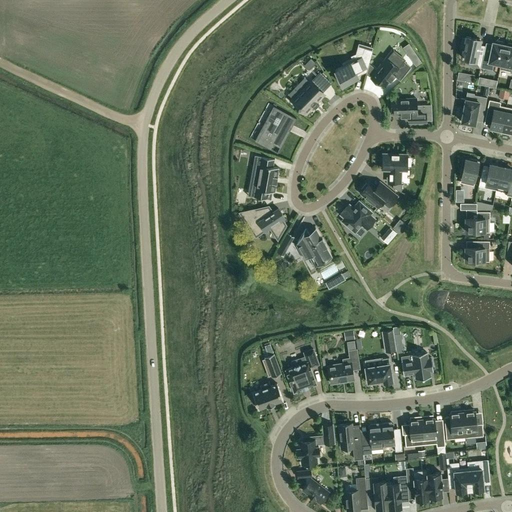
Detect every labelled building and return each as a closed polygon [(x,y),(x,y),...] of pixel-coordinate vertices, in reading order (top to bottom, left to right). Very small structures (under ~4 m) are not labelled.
[(473,63),(480,64),(484,46),(478,45),(480,39),(466,36),(465,39),(462,38),(460,47),(463,48),(462,53),(461,53),(461,56),(462,56),(461,58),(474,60),(473,63)] [(500,69),(505,45),(503,44),(503,42),(496,40),(495,43),(493,42),(490,55),(483,54),(481,67),(492,70),(493,65),(500,67),(500,69)] [(511,74),(511,43),(508,43),(508,45),(505,45),(500,69),(511,71),(511,74)] [(343,66),(335,69),(342,85),(357,78),(356,76),(355,72),(361,70),(362,65),(368,67),(372,51),(365,49),(366,46),(359,44),(356,55),(351,57),(352,58),(342,63),(343,66)] [(419,60),(411,47),(406,50),(414,63),(419,60)] [(386,58),(371,78),(380,85),(381,83),(385,86),(389,80),(390,81),(395,76),(400,80),(410,67),(403,61),(406,58),(394,48),(386,58)] [(304,65),(309,69),(316,62),(311,57),(304,65)] [(313,79),(318,84),(325,76),(320,71),(313,79)] [(313,106),(314,107),(318,103),(317,102),(324,94),(310,81),(310,82),(305,78),(288,95),(293,99),(292,100),(306,113),(313,106)] [(499,85),(500,94),(509,93),(508,84),(499,85)] [(475,124),(478,110),(484,112),(487,97),(474,94),(473,100),(466,99),(464,108),(462,108),(461,115),(462,115),(461,121),(475,124)] [(416,98),(391,99),(392,110),(394,110),(394,115),(401,114),(401,116),(409,116),(409,122),(426,122),(426,120),(431,120),(431,106),(416,106),(416,98)] [(490,130),(500,132),(506,107),(500,105),(501,102),(489,100),(486,112),(492,114),(489,127),(490,128),(490,130)] [(511,132),(511,108),(506,107),(500,132),(511,134),(511,132)] [(275,108),(272,114),(293,125),(296,119),(275,108)] [(270,148),(273,143),(281,147),(290,131),(269,120),(257,141),(270,148)] [(388,169),(388,182),(401,182),(401,170),(406,170),(407,154),(383,153),(382,169),(388,169)] [(253,163),(253,164),(254,164),(260,165),(257,180),(256,189),(255,188),(255,189),(258,190),(257,197),(254,196),(254,197),(271,200),(271,199),(272,192),(275,193),(275,192),(274,192),(276,184),(277,183),(276,183),(277,177),(278,177),(277,176),(278,168),(279,169),(279,168),(273,167),(274,160),(275,160),(275,159),(255,155),(255,156),(254,163),(253,163)] [(250,171),(249,158),(238,158),(239,171),(250,171)] [(468,160),(465,159),(463,167),(462,167),(459,177),(461,178),(460,182),(474,185),(479,160),(469,158),(468,160)] [(479,186),(496,190),(501,167),(489,164),(487,175),(481,174),(479,186)] [(511,180),(510,180),(511,171),(511,169),(501,167),(496,190),(507,192),(506,195),(511,197),(511,196),(511,180)] [(362,191),(360,193),(377,207),(382,202),(388,207),(397,196),(379,181),(375,186),(370,182),(368,184),(366,183),(361,190),(362,191)] [(342,221),(355,232),(361,225),(366,230),(375,219),(370,214),(372,212),(359,201),(354,207),(349,203),(340,214),(345,218),(342,221)] [(261,224),(265,230),(270,227),(278,239),(286,225),(282,219),(284,217),(279,209),(262,220),(255,209),(240,212),(252,230),(261,224)] [(466,232),(474,232),(474,233),(485,234),(485,232),(490,232),(490,211),(477,211),(477,218),(464,218),(464,228),(466,228),(466,232)] [(298,237),(300,238),(299,239),(286,233),(276,252),(297,263),(302,261),(301,259),(303,258),(306,259),(309,257),(315,267),(333,256),(316,225),(314,226),(315,228),(308,232),(306,228),(302,233),(301,232),(298,237)] [(390,227),(381,237),(388,244),(397,233),(390,227)] [(477,247),(464,247),(464,257),(465,257),(465,261),(474,261),(474,263),(484,263),(484,261),(489,261),(489,241),(477,241),(477,247)] [(341,271),(324,280),(328,287),(345,277),(344,276),(349,273),(347,269),(342,272),(341,271)] [(396,350),(392,330),(383,332),(386,351),(396,350)] [(290,361),(292,367),(284,370),(293,392),(315,383),(309,367),(318,364),(312,348),(302,352),(306,362),(299,364),(297,359),(290,361)] [(348,350),(349,358),(342,359),(343,363),(328,366),(330,384),(353,380),(350,363),(358,362),(356,349),(348,350)] [(433,370),(431,357),(427,358),(426,352),(424,352),(424,351),(415,352),(415,353),(412,354),(401,356),(403,374),(411,373),(411,371),(415,371),(416,378),(430,376),(429,370),(433,370)] [(271,377),(280,373),(273,354),(263,357),(271,377)] [(368,382),(383,380),(383,382),(393,381),(389,357),(382,358),(383,364),(365,367),(368,382)] [(282,401),(282,400),(276,383),(275,383),(275,384),(270,386),(268,382),(259,385),(261,389),(252,392),(251,392),(258,409),(266,406),(266,407),(274,404),(274,403),(282,400),(282,401)] [(473,409),(462,410),(465,437),(483,436),(482,424),(476,424),(475,411),(474,411),(473,409)] [(446,439),(465,437),(462,410),(450,411),(451,413),(450,413),(451,427),(445,427),(446,439)] [(445,446),(443,431),(435,431),(434,418),(433,418),(432,415),(421,416),(424,445),(436,443),(436,447),(445,446)] [(405,446),(424,445),(421,416),(410,417),(410,420),(409,421),(410,434),(404,434),(405,446)] [(383,446),(394,445),(395,451),(402,451),(401,438),(394,438),(393,423),(391,424),(391,422),(381,423),(383,446)] [(363,459),(363,454),(361,441),(360,428),(352,429),(352,423),(339,424),(341,448),(353,447),(355,460),(363,459)] [(371,450),(383,449),(383,446),(381,423),(370,424),(370,426),(368,426),(370,440),(361,441),(363,454),(372,453),(371,450)] [(325,444),(334,443),(332,425),(323,426),(325,444)] [(308,437),(308,440),(300,441),(300,448),(297,449),(298,457),(301,457),(302,464),(317,462),(316,455),(319,455),(318,447),(316,447),(315,436),(308,437)] [(477,467),(468,467),(470,490),(475,489),(475,491),(482,490),(482,489),(484,488),(482,474),(489,473),(488,460),(476,461),(477,467)] [(465,490),(470,490),(468,467),(459,468),(458,463),(447,464),(448,477),(454,476),(456,491),(458,491),(458,492),(465,492),(465,490)] [(427,477),(413,478),(412,468),(406,468),(408,488),(414,487),(415,495),(415,500),(416,500),(416,502),(425,501),(425,499),(430,499),(429,497),(427,477)] [(315,498),(320,502),(329,491),(311,478),(311,476),(311,469),(297,470),(298,477),(306,476),(306,484),(303,489),(309,494),(315,499),(315,498)] [(429,497),(432,497),(432,499),(442,498),(442,496),(443,496),(442,489),(441,479),(441,472),(426,473),(427,477),(429,497)] [(389,508),(401,507),(401,500),(400,490),(406,489),(405,476),(394,477),(394,483),(387,483),(386,483),(389,508)] [(386,483),(387,483),(386,481),(378,481),(378,477),(367,478),(368,493),(374,492),(375,502),(376,502),(376,511),(389,510),(389,508),(386,483)] [(346,511),(355,511),(360,511),(359,500),(367,499),(365,478),(356,478),(358,490),(345,492),(346,511)]
